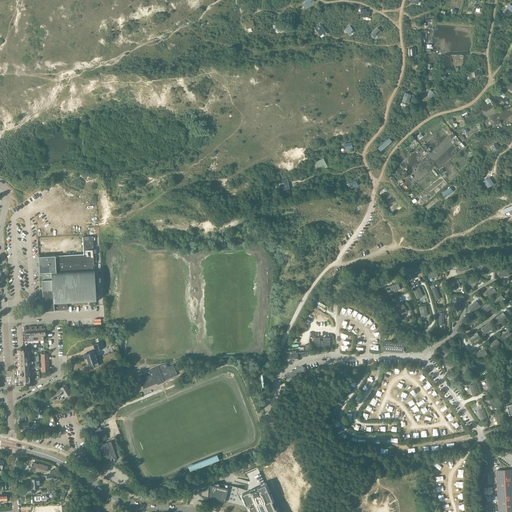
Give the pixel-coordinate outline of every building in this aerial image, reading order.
[(504,12),(503,12),(507,16),(511,9),(511,8),(508,6),(505,9),(503,8),(502,10),(503,11),(503,12),(504,12)] [(360,12),(360,17),(369,17),(369,14),(369,12),(366,12),(366,9),(360,9),(360,12)] [(254,27),(253,20),(248,21),(248,22),(245,23),(246,29),(254,27)] [(326,32),(321,25),(315,29),(320,36),(326,32)] [(345,29),(349,36),(354,32),(350,26),(345,29)] [(370,34),(374,39),(381,32),(377,28),(370,34)] [(476,77),(483,76),(482,72),(481,68),(479,69),(480,71),(474,72),(475,78),(476,77)] [(402,102),(408,104),(411,95),(405,93),(402,102)] [(35,138),(41,148),(43,146),(42,144),(41,144),(39,142),(41,141),(41,140),(46,137),(50,136),(59,132),(58,129),(48,132),(41,135),(35,138)] [(389,139),(378,149),(380,152),(392,142),(389,139)] [(493,152),(500,148),(498,145),(497,146),(496,143),(491,146),(492,150),(493,152)] [(315,163),(318,168),(325,164),(322,159),(315,163)] [(494,184),(489,177),(483,182),(484,183),(483,184),(484,185),(485,185),(487,188),(494,184)] [(287,179),(281,181),(281,183),(283,182),(284,188),(282,189),(283,191),(289,190),(287,179)] [(358,186),(356,180),(348,183),(351,189),(358,186)] [(450,188),(442,194),(446,197),(453,192),(450,188)] [(511,207),(511,206),(503,210),(504,214),(509,212),(511,215),(511,214),(511,207)] [(50,256),(38,257),(39,273),(41,273),(41,276),(43,311),(68,310),(67,307),(67,304),(96,302),(94,257),(93,257),(93,249),(93,247),(93,237),(82,237),(83,254),(55,256),(53,256),(50,256)] [(400,289),(398,284),(389,287),(391,293),(400,289)] [(384,341),(383,351),(403,353),(404,343),(384,341)] [(93,345),(95,351),(105,348),(103,342),(93,345)] [(98,362),(94,351),(84,355),(85,359),(87,359),(90,367),(94,366),(94,368),(99,366),(98,362)] [(296,351),(287,352),(286,352),(286,355),(284,355),(285,363),(298,362),(297,357),(308,356),(307,352),(296,353),(296,351)] [(149,372),(140,376),(142,381),(140,381),(143,389),(152,386),(151,384),(154,383),(155,384),(156,384),(157,385),(164,382),(164,381),(177,375),(176,373),(174,368),(173,365),(167,367),(166,364),(160,366),(149,371),(149,372)] [(305,372),(302,366),(284,376),(286,380),(292,377),(293,378),(305,372)] [(19,376),(19,379),(16,379),(16,383),(20,383),(19,381),(22,381),(22,386),(29,386),(31,384),(31,377),(25,377),(25,375),(19,376)] [(66,385),(64,386),(60,389),(51,394),(54,400),(58,399),(58,398),(63,395),(65,398),(70,395),(68,392),(70,391),(66,385)] [(19,418),(20,429),(32,428),(32,422),(26,422),(25,417),(19,418)] [(94,428),(96,441),(107,440),(105,430),(101,430),(100,427),(94,428)] [(116,458),(110,442),(98,446),(103,463),(110,461),(114,462),(115,459),(116,458)] [(32,463),(30,469),(42,473),(42,471),(46,472),(47,467),(43,465),(42,466),(32,463)] [(208,487),(199,492),(201,496),(202,497),(209,499),(213,500),(214,500),(218,501),(220,501),(223,502),(225,503),(245,508),(247,511),(277,511),(276,508),(272,500),(270,494),(268,491),(266,486),(265,484),(258,468),(256,469),(246,474),(248,480),(246,490),(219,483),(218,483),(216,484),(213,485),(211,486),(211,487),(209,488),(208,487)] [(496,470),(498,511),(511,511),(511,470),(511,469),(501,470),(496,470)] [(31,480),(31,489),(38,488),(38,484),(40,484),(40,479),(31,480)] [(36,496),(32,497),(32,503),(46,503),(46,494),(50,494),(50,490),(41,491),(41,494),(36,494),(36,496)] [(456,511),(465,511),(464,503),(455,504),(456,511)]
